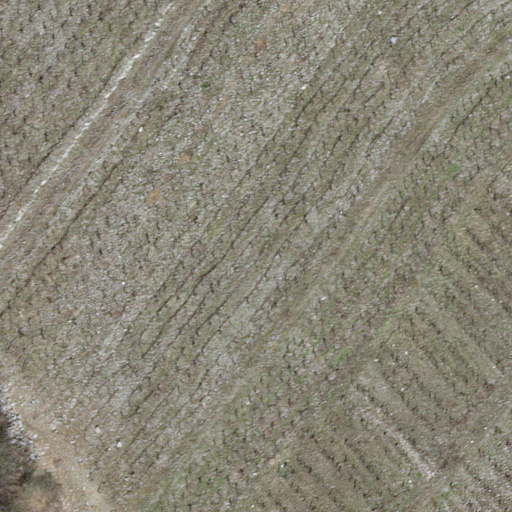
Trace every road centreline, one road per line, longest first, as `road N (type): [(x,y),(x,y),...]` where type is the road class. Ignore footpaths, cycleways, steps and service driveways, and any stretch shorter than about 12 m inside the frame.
road 1 (track): [(511,48),(488,66),(145,511)]
road 2 (track): [(197,0),(0,268)]
road 3 (track): [(511,398),(422,511)]
